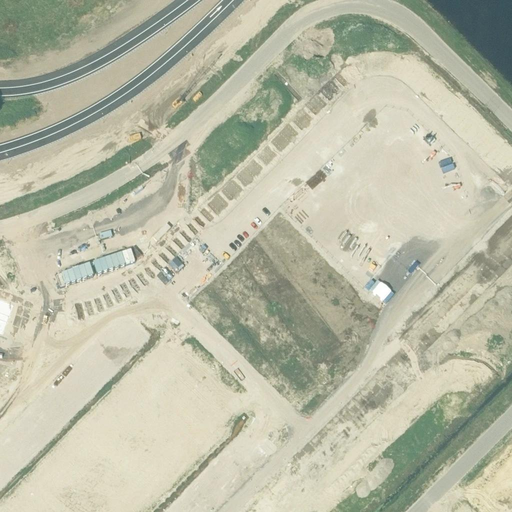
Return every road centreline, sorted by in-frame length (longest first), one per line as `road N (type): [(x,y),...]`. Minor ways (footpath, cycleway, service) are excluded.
road 1 (unclassified): [(0,226),(129,172),(283,35),(331,7),(362,4),(396,16),(511,122)]
road 2 (motorway): [(0,149),(90,112),(170,55),(227,0)]
road 3 (motorway): [(194,0),(84,71),(0,92)]
road 4 (unclassified): [(511,418),(418,511)]
